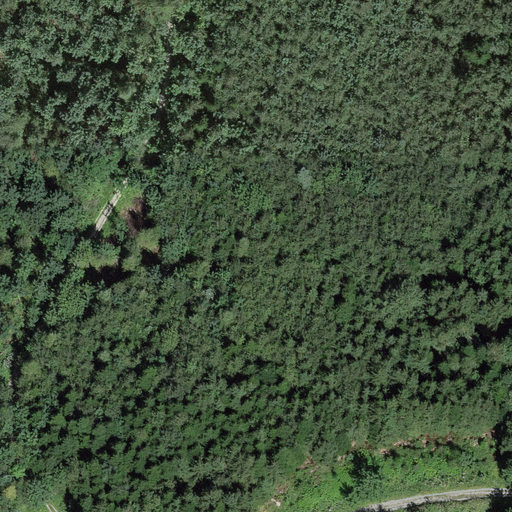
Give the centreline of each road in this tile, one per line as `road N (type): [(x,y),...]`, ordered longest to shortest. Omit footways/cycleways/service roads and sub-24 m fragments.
road 1 (track): [(170,0),(157,96),(15,372)]
road 2 (track): [(58,511),(25,468),(13,423),(15,372)]
road 3 (track): [(511,491),(416,494),(364,511)]
